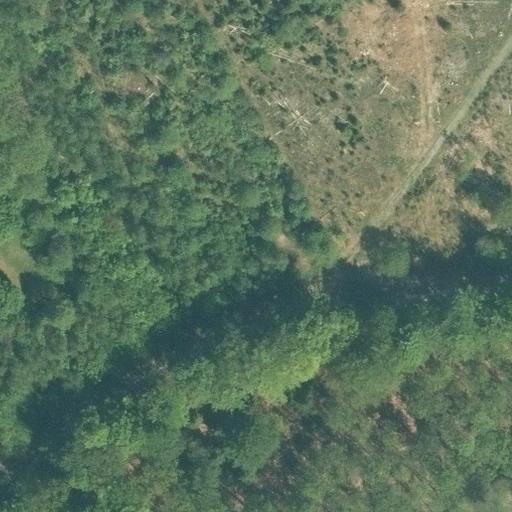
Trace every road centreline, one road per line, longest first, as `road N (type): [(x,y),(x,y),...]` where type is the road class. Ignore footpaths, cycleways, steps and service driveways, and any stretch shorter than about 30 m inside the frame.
road 1 (track): [(0,81),(198,339)]
road 2 (track): [(317,295),(198,339),(56,426)]
